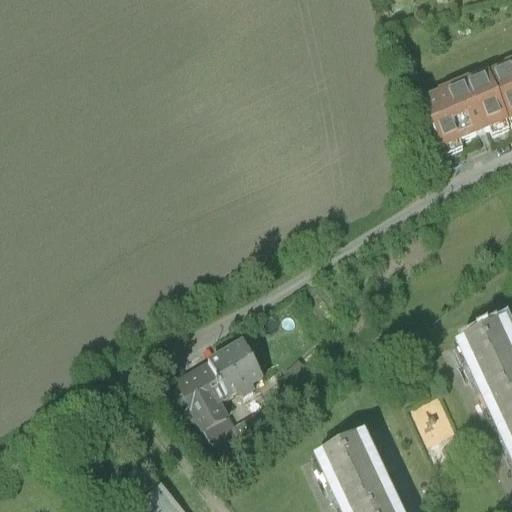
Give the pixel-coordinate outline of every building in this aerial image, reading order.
[(506,70),(488,77),(508,123),(511,121),(511,65),(505,68),(506,70)] [(441,151),(508,123),(488,77),(470,85),(469,83),(438,96),(439,98),(422,105),(441,151)] [(459,350),(489,414),(511,402),(511,338),(507,327),(459,350)] [(268,376),(249,341),(176,380),(204,431),(237,413),(229,397),(268,376)] [(511,402),(489,414),(511,461),(511,402)] [(317,463),(340,511),(377,511),(397,503),(367,439),(317,463)] [(183,511),(162,486),(132,510),(132,511),(183,511)] [(377,511),(401,511),(397,503),(377,511)]
